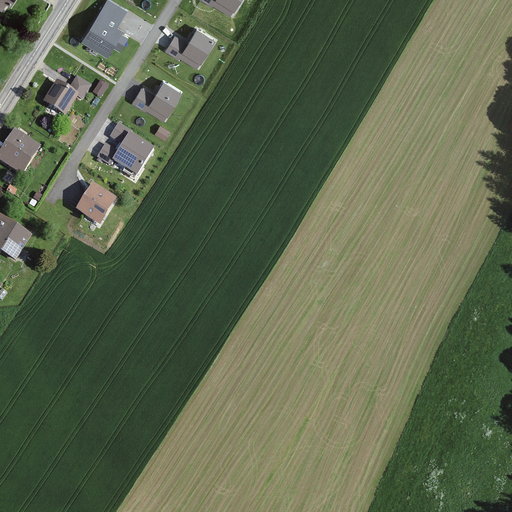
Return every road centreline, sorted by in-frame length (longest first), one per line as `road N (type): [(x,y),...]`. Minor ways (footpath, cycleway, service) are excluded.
road 1 (residential): [(173,0),(49,200)]
road 2 (secondary): [(0,107),(68,0)]
